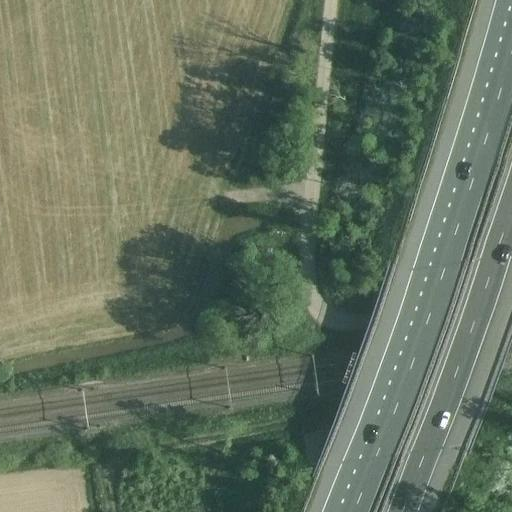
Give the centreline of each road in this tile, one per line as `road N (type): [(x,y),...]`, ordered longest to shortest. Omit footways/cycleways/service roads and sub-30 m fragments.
road 1 (unclassified): [(511,303),(341,323),(306,307),(301,289),(336,0)]
road 2 (motorway): [(511,43),(444,270),(353,511)]
road 3 (motorway): [(401,511),(511,205)]
